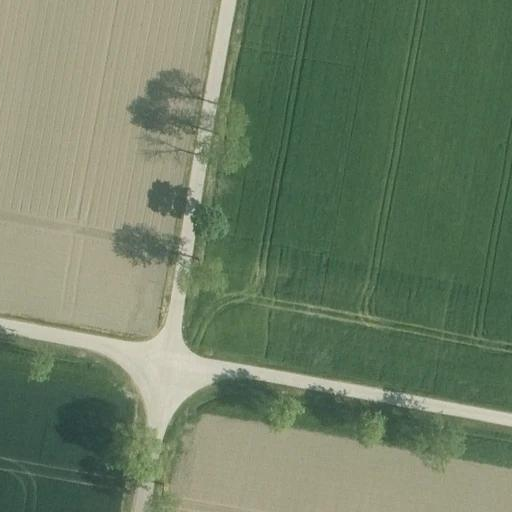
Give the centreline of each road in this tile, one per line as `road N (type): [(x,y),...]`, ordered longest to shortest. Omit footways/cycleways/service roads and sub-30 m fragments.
road 1 (unclassified): [(169,361),(234,0)]
road 2 (unclassified): [(511,421),(169,361)]
road 3 (unclassified): [(169,361),(0,328)]
road 4 (unclassified): [(142,511),(169,361)]
